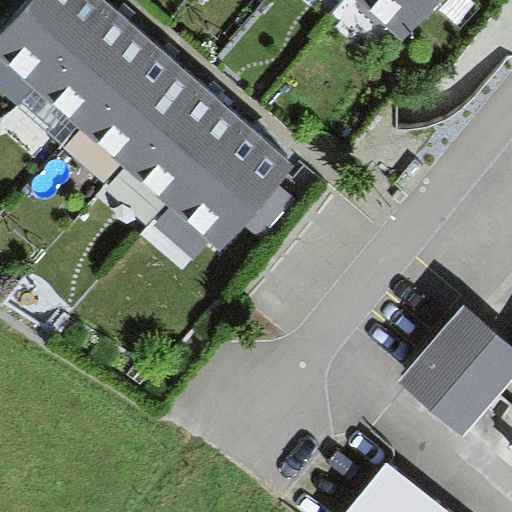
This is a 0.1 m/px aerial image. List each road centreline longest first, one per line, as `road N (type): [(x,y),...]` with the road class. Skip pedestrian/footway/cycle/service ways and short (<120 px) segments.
road 1 (residential): [(511,112),(384,272),(248,403)]
road 2 (unknown): [(356,300),(382,371),(511,493)]
